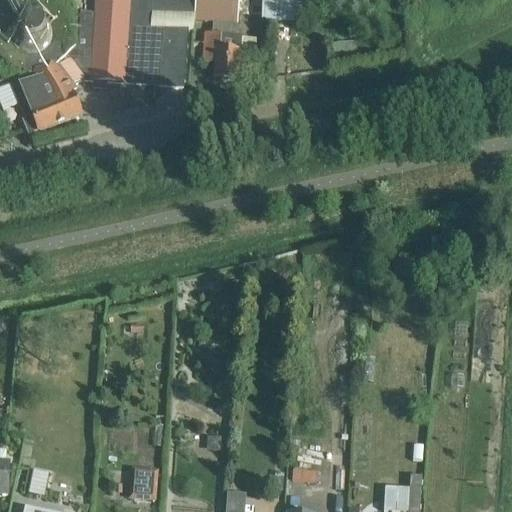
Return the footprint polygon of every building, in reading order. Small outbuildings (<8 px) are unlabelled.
[(68,53),(55,60),(70,89),(84,81),(85,82),(124,85),(130,0),(79,0),(76,54),(68,53)] [(130,0),(124,85),(183,89),(187,31),(193,32),(193,23),(195,23),(196,0),(130,0)] [(196,0),(195,23),(212,24),(211,35),(205,34),(204,45),(202,65),(215,65),(214,82),(239,84),(242,37),(236,37),(238,0),(196,0)] [(261,0),(261,21),(315,22),(315,0),(261,0)] [(41,14),(33,11),(25,12),(18,16),(13,22),(10,30),(11,38),(14,45),(21,50),(28,53),(36,52),(43,48),(48,42),(50,34),(50,27),(46,20),(41,14)] [(73,95),(70,89),(55,60),(38,68),(36,68),(24,87),(13,91),(24,120),(22,121),(31,142),(42,138),(41,135),(83,118),(73,95)] [(141,326),(131,326),(131,334),(141,334),(141,326)] [(8,465),(5,465),(5,452),(0,451),(0,496),(7,497),(8,465)] [(61,478),(53,476),(24,470),(19,495),(48,501),(55,503),(61,478)] [(133,470),(130,501),(155,503),(158,473),(133,470)]
